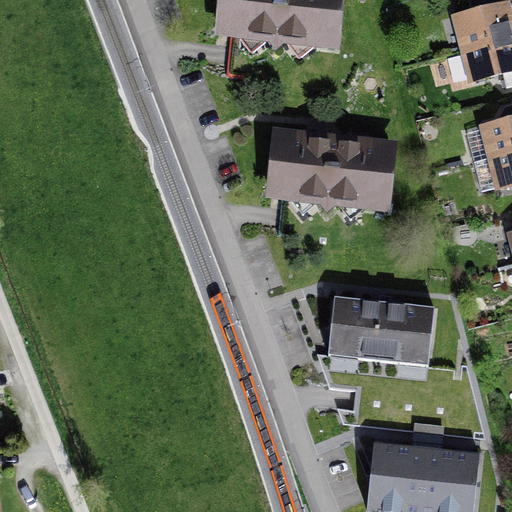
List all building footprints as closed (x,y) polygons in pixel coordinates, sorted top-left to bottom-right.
[(347,0),(220,0),(216,46),(341,59),(347,0)] [(511,30),(511,29),(507,8),(456,21),(471,83),(511,72),(511,30)] [(511,127),(484,134),(490,157),(474,161),(483,192),(511,184),(511,127)] [(399,152),(276,140),(269,209),(393,221),(399,152)] [(436,315),(336,304),(330,363),(430,374),(436,315)] [(438,458),(372,453),(367,511),(473,511),(478,461),(438,458)]
